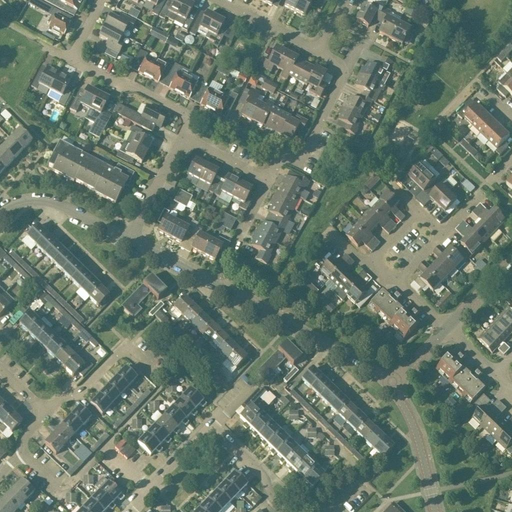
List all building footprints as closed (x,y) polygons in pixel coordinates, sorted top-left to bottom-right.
[(82,3),(76,0),(42,0),(42,1),(64,12),(66,7),(77,12),(82,3)] [(147,0),(146,3),(156,8),(152,14),(158,17),(163,9),(164,5),(159,2),(159,0),(147,0)] [(163,9),(158,17),(164,21),(165,18),(174,23),(185,2),(180,0),(175,0),(175,1),(169,12),(163,9)] [(289,0),(285,8),(295,13),(301,0),(289,0)] [(308,0),(301,0),(295,13),(305,18),(310,8),(315,11),(321,0),(320,0),(313,0),(313,2),(308,0)] [(185,2),(174,23),(183,27),(182,30),(187,32),(193,21),(188,19),(193,9),(194,7),(185,2)] [(373,3),(369,10),(364,7),(356,22),(368,28),(372,20),(377,23),(385,9),(373,3)] [(406,8),(403,14),(411,17),(414,12),(406,8)] [(129,9),(126,16),(135,20),(138,13),(129,9)] [(391,12),(385,9),(377,23),(383,25),(379,34),(390,40),(398,25),(387,19),(391,12)] [(54,10),(48,21),(51,23),(49,28),(64,36),(70,25),(70,24),(62,20),(65,15),(54,10)] [(198,19),(190,34),(195,37),(199,29),(208,34),(216,18),(207,14),(203,22),(198,19)] [(105,28),(122,37),(125,31),(130,33),(135,24),(124,18),(122,23),(110,17),(105,28)] [(208,34),(206,38),(214,43),(212,46),(218,49),(223,37),(219,35),(225,23),(216,18),(208,34)] [(421,23),(422,25),(426,27),(428,26),(430,21),(424,18),(421,23)] [(410,31),(398,25),(390,40),(402,46),(403,44),(408,47),(415,34),(410,31)] [(122,37),(105,28),(99,39),(111,44),(108,50),(118,56),(124,45),(119,43),(122,37)] [(153,29),(149,36),(160,42),(163,34),(153,29)] [(172,40),(169,38),(166,44),(175,48),(177,42),(181,43),(184,37),(175,34),(172,40)] [(278,71),(286,55),(276,50),(272,58),(269,57),(262,69),(270,73),(272,68),(278,71)] [(502,54),(497,60),(501,63),(506,58),(502,54)] [(144,64),(138,74),(148,79),(156,63),(155,62),(156,61),(157,59),(156,57),(154,55),(152,55),(150,55),(149,57),(148,59),(147,58),(141,55),(138,61),(144,64)] [(286,55),(278,71),(284,74),(281,79),(286,82),(288,78),(296,63),(297,61),(286,55)] [(127,67),(129,59),(118,56),(116,65),(127,67)] [(379,64),(390,69),(393,64),(382,58),(379,64)] [(156,63),(148,79),(158,84),(163,74),(169,77),(172,71),(173,69),(167,66),(166,68),(156,63)] [(296,63),(288,78),(296,83),(304,67),(296,63)] [(387,75),(390,69),(379,64),(377,69),(368,64),(364,72),(361,71),(359,75),(380,85),(386,74),(387,75)] [(314,72),(304,67),(296,83),(306,87),(307,86),(314,72)] [(37,77),(31,88),(36,91),(39,86),(50,92),(60,74),(48,68),(42,80),(37,77)] [(314,72),(307,86),(312,89),(309,94),(319,99),(326,86),(321,84),(326,75),(315,70),(314,72)] [(172,71),(169,77),(175,80),(169,90),(179,95),(187,79),(177,74),(172,71)] [(248,78),(240,73),(236,79),(245,84),(248,78)] [(50,92),(47,98),(64,107),(70,95),(65,92),(71,80),(60,74),(50,92)] [(359,80),(355,88),(364,92),(361,97),(371,102),(373,98),(377,100),(381,92),(377,90),(380,85),(359,75),(357,79),(359,80)] [(499,84),(502,87),(498,91),(507,99),(511,95),(511,78),(508,75),(499,84)] [(187,79),(179,95),(189,101),(194,91),(200,94),(203,88),(197,85),(187,79)] [(266,81),(263,86),(269,89),(271,84),(266,81)] [(278,87),(271,84),(269,89),(275,92),(278,87)] [(205,97),(200,106),(210,112),(219,96),(208,90),(203,88),(200,94),(205,97)] [(245,108),(241,117),(251,123),(259,107),(254,104),(257,99),(258,96),(259,94),(251,89),(250,92),(243,106),(243,107),(245,108)] [(76,99),(70,110),(76,113),(80,106),(90,111),(99,95),(88,90),(87,93),(82,102),(76,99)] [(219,96),(210,112),(220,117),(225,107),(231,110),(234,104),(238,97),(235,95),(231,93),(229,96),(221,92),(219,96)] [(90,111),(85,120),(94,125),(89,135),(99,140),(111,117),(102,112),(109,101),(99,95),(90,111)] [(343,104),(341,109),(362,119),(368,107),(370,108),(373,103),(371,102),(361,97),(359,102),(350,98),(346,106),(343,104)] [(259,107),(251,123),(262,128),(263,126),(271,110),(273,107),(268,104),(265,110),(259,107)] [(147,109),(142,117),(118,105),(113,114),(138,126),(141,120),(160,129),(166,119),(147,109)] [(477,106),(471,112),(467,107),(458,116),(463,121),(465,119),(473,127),(486,114),(477,106)] [(342,114),(338,122),(347,126),(344,132),(354,137),(357,131),(356,130),(362,119),(341,109),(339,113),(342,114)] [(271,110),(263,126),(271,130),(279,115),(271,110)] [(486,114),(473,127),(481,135),(494,122),(486,114)] [(279,115),(271,130),(281,135),(288,121),(289,120),(279,115)] [(281,135),(279,137),(290,143),(295,134),(299,136),(306,124),(296,119),(293,124),(288,121),(281,135)] [(502,129),(494,122),(481,135),(489,143),(502,129)] [(131,133),(126,143),(131,146),(147,155),(152,144),(144,140),(141,139),(144,133),(132,127),(129,133),(131,133)] [(502,129),(489,143),(498,151),(496,153),(501,157),(509,148),(504,144),(511,138),(502,129)] [(19,131),(10,140),(23,153),(32,143),(19,131)] [(10,140),(1,149),(14,162),(23,153),(10,140)] [(464,140),(460,145),(466,151),(470,147),(464,140)] [(119,152),(116,158),(127,164),(130,159),(134,161),(142,165),(147,155),(131,146),(124,143),(119,152)] [(57,150),(47,167),(53,170),(52,173),(62,178),(73,184),(73,182),(94,193),(93,194),(104,200),(115,205),(118,200),(121,193),(125,185),(127,187),(129,182),(130,183),(134,174),(118,165),(114,172),(60,144),(57,150)] [(470,147),(466,151),(468,153),(469,153),(470,155),(474,158),(476,156),(478,154),(473,149),(470,147)] [(1,149),(0,150),(0,165),(5,171),(14,162),(1,149)] [(436,151),(427,159),(443,175),(452,166),(436,151)] [(188,177),(187,180),(191,182),(193,180),(199,183),(207,167),(196,161),(190,172),(188,176),(187,177),(188,177)] [(406,176),(398,184),(403,188),(410,180),(417,186),(433,169),(425,162),(421,166),(409,178),(406,176)] [(207,167),(199,183),(210,188),(208,192),(214,195),(221,182),(215,180),(219,173),(207,167)] [(423,192),(415,200),(420,205),(434,190),(431,187),(436,181),(441,177),(433,169),(417,186),(423,192)] [(375,176),(365,187),(370,192),(381,181),(375,176)] [(285,182),(281,190),(299,199),(305,202),(309,195),(303,192),(304,188),(306,189),(309,183),(299,178),(296,183),(285,177),(282,181),(285,182)] [(221,182),(214,195),(219,198),(221,195),(232,200),(241,185),(229,179),(226,185),(221,182)] [(465,180),(461,186),(470,194),(475,188),(465,180)] [(434,190),(420,205),(424,209),(432,201),(438,207),(452,193),(454,190),(454,189),(447,182),(443,187),(442,187),(437,193),(434,190)] [(241,185),(232,200),(241,205),(239,209),(240,209),(246,212),(252,201),(247,199),(252,190),(241,185)] [(275,196),(272,200),(293,211),(299,199),(281,190),(277,197),(275,196)] [(176,197),(189,204),(192,198),(180,191),(176,197)] [(444,212),(437,221),(441,225),(442,225),(449,217),(449,216),(446,214),(458,201),(460,200),(452,193),(438,207),(444,212)] [(380,203),(392,214),(402,224),(406,219),(396,210),(400,205),(389,194),(380,203)] [(189,204),(176,197),(174,202),(186,209),(189,204)] [(273,206),(269,214),(278,218),(275,224),(284,228),(287,222),(293,211),(272,200),(270,205),(273,206)] [(380,203),(372,212),(393,232),(397,228),(388,219),(392,214),(380,203)] [(495,210),(495,211),(491,215),(480,205),(476,209),(498,231),(507,222),(506,221),(509,217),(499,206),(495,210)] [(498,231),(476,209),(472,214),(483,224),(479,228),(490,239),(498,231)] [(177,224),(166,218),(169,213),(164,210),(157,224),(162,226),(158,233),(169,239),(177,224)] [(372,212),(364,220),(375,231),(380,227),(390,236),(393,232),(372,212)] [(223,214),(220,220),(233,227),(236,221),(223,214)] [(233,227),(220,220),(218,226),(230,232),(233,227)] [(364,220),(355,229),(377,250),(381,246),(371,236),(375,231),(364,220)] [(177,224),(169,239),(181,245),(184,238),(190,241),(197,228),(196,228),(198,225),(192,222),(189,230),(177,224)] [(257,230),(255,234),(275,245),(281,233),(289,237),(291,232),(284,228),(275,224),(273,228),(264,223),(260,231),(257,230)] [(464,223),(460,227),(482,248),(490,239),(479,228),(474,233),(464,223)] [(35,247),(46,236),(37,227),(26,238),(35,247)] [(482,248),(460,227),(456,231),(466,241),(462,246),(473,257),(482,248)] [(197,228),(190,241),(195,243),(191,251),(203,257),(211,241),(200,235),(202,231),(197,228)] [(377,250),(355,229),(347,238),(358,249),(363,244),(373,254),(377,250)] [(255,239),(251,247),(260,252),(258,257),(256,260),(267,266),(268,263),(271,257),(269,256),(275,245),(255,234),(253,238),(255,239)] [(46,236),(35,247),(44,256),(55,245),(46,236)] [(211,241),(203,257),(214,263),(222,247),(227,250),(230,244),(219,238),(216,244),(211,241)] [(55,245),(44,256),(53,265),(64,253),(55,245)] [(452,250),(447,254),(440,247),(437,251),(457,270),(465,262),(458,255),(461,252),(454,245),(450,248),(452,250)] [(457,270),(437,251),(434,254),(441,261),(437,266),(449,278),(457,270)] [(13,253),(9,257),(18,265),(21,261),(13,253)] [(73,262),(64,253),(53,265),(62,273),(73,262)] [(6,256),(2,259),(3,260),(9,266),(12,262),(7,257),(6,256)] [(333,262),(322,273),(331,282),(351,260),(347,256),(338,266),(333,262)] [(351,260),(331,282),(339,290),(350,278),(346,274),(355,264),(356,264),(351,260)] [(21,261),(18,265),(27,274),(30,270),(21,261)] [(82,271),(73,262),(62,273),(71,282),(82,271)] [(425,263),(422,266),(442,286),(449,278),(437,266),(432,270),(425,263)] [(15,265),(12,269),(13,269),(10,272),(14,276),(17,273),(21,277),(24,274),(15,265)] [(426,277),(422,281),(419,279),(415,284),(423,292),(428,287),(434,294),(442,286),(422,266),(418,270),(426,277)] [(30,270),(27,274),(36,282),(39,279),(41,277),(37,272),(32,268),(30,270)] [(91,280),(82,271),(71,282),(80,291),(91,280)] [(339,290),(335,295),(341,301),(343,303),(348,298),(369,276),(365,273),(355,283),(350,278),(339,290)] [(40,289),(24,274),(21,277),(26,283),(25,284),(35,294),(40,289)] [(369,276),(348,298),(357,306),(360,310),(367,303),(363,299),(367,294),(363,291),(372,281),(373,280),(369,276)] [(151,277),(121,308),(134,320),(142,311),(138,307),(151,294),(158,301),(167,292),(151,277)] [(39,279),(36,282),(45,291),(48,287),(44,283),(42,281),(39,279)] [(91,280),(80,291),(89,299),(100,288),(91,280)] [(319,293),(311,285),(306,290),(314,298),(319,293)] [(48,287),(45,291),(54,300),(57,296),(48,287)] [(100,288),(89,299),(98,308),(109,297),(100,288)] [(385,291),(378,299),(370,307),(405,341),(421,325),(415,319),(420,313),(417,310),(411,316),(397,303),(403,297),(400,293),(394,299),(385,291)] [(27,302),(12,319),(16,324),(30,309),(34,313),(37,309),(39,311),(43,306),(50,312),(53,309),(57,305),(48,297),(45,294),(38,302),(36,301),(31,306),(27,302)] [(57,296),(54,300),(63,308),(66,305),(57,296)] [(173,309),(170,313),(178,320),(181,317),(182,318),(193,307),(184,298),(173,309)] [(0,317),(9,308),(0,299),(0,317)] [(152,318),(155,316),(159,311),(164,307),(161,303),(149,315),(152,318)] [(57,305),(53,309),(59,314),(62,310),(57,305)] [(66,305),(63,308),(72,317),(75,313),(66,305)] [(193,307),(182,318),(191,327),(202,316),(193,307)] [(501,317),(511,327),(511,311),(509,309),(501,317)] [(169,331),(173,328),(167,322),(169,321),(165,318),(166,317),(161,312),(160,312),(159,311),(155,316),(161,321),(160,322),(169,331)] [(75,313),(72,317),(80,325),(84,322),(75,313)] [(66,314),(62,317),(68,323),(71,319),(66,314)] [(28,335),(39,323),(30,315),(19,326),(28,335)] [(202,316),(191,327),(200,335),(211,325),(202,316)] [(511,327),(501,317),(494,325),(509,339),(511,335),(511,327)] [(48,332),(39,323),(28,335),(37,343),(48,332)] [(75,323),(71,326),(76,331),(80,328),(79,327),(75,323)] [(211,325),(200,335),(209,344),(219,333),(211,325)] [(509,339),(494,325),(486,333),(501,347),(509,339)] [(182,336),(173,328),(169,331),(178,340),(182,336)] [(80,335),(78,337),(84,343),(89,337),(84,331),(80,335)] [(48,332),(37,343),(46,352),(57,341),(48,332)] [(228,342),(219,333),(209,344),(218,353),(228,342)] [(501,347),(486,333),(478,341),(493,355),(501,347)] [(191,345),(182,336),(178,340),(187,349),(191,345)] [(93,340),(89,343),(95,349),(98,345),(93,340)] [(66,350),(57,341),(46,352),(55,361),(66,350)] [(237,350),(228,342),(218,353),(226,361),(237,350)] [(269,386),(270,384),(277,377),(273,373),(286,360),(293,367),(302,358),(286,343),(257,374),(268,384),(269,386)] [(191,345),(187,349),(196,357),(199,354),(191,345)] [(502,348),(507,353),(510,350),(505,345),(502,348)] [(507,353),(502,348),(499,351),(504,356),(507,353)] [(71,355),(66,350),(55,361),(64,369),(75,358),(74,358),(78,355),(74,351),(71,355)] [(203,350),(199,354),(196,357),(205,366),(208,362),(212,359),(203,350)] [(237,350),(226,361),(236,370),(246,359),(237,350)] [(79,354),(75,358),(64,369),(73,378),(77,374),(82,379),(93,368),(88,363),(79,354)] [(452,356),(444,364),(436,372),(471,405),(486,389),(477,381),(484,374),(480,371),(474,377),(460,364),(466,358),(463,354),(457,361),(452,356)] [(208,362),(205,366),(214,375),(217,371),(208,362)] [(125,369),(114,381),(126,391),(136,380),(134,378),(138,374),(130,367),(126,371),(125,369)] [(286,384),(298,372),(295,369),(283,381),(286,384)] [(313,393),(324,382),(312,370),(302,382),(313,393)] [(226,380),(217,371),(214,375),(222,383),(223,383),(226,380)] [(114,381),(106,390),(117,401),(126,391),(114,381)] [(333,390),(324,382),(313,393),(322,401),(333,390)] [(298,404),(301,400),(292,391),(295,388),(290,383),(284,390),(289,394),(289,395),(298,404)] [(137,402),(141,405),(151,394),(148,391),(143,396),(140,393),(138,395),(131,389),(129,391),(139,400),(137,402)] [(106,390),(97,399),(108,410),(117,401),(106,390)] [(190,390),(181,399),(194,412),(200,406),(203,409),(206,406),(203,403),(190,390)] [(333,390),(322,401),(331,410),(342,399),(333,390)] [(272,403),(275,400),(269,393),(266,397),(272,403)] [(286,407),(289,404),(282,398),(279,401),(286,407)] [(108,410),(97,399),(90,406),(102,417),(108,410)] [(181,399),(172,408),(185,421),(191,415),(194,418),(197,415),(194,412),(181,399)] [(342,399),(331,410),(339,418),(350,407),(342,399)] [(310,409),(301,400),(298,404),(307,412),(310,409)] [(137,402),(128,411),(132,415),(141,405),(137,402)] [(497,402),(487,412),(484,408),(473,419),(481,427),(502,406),(497,402)] [(0,410),(0,423),(2,426),(13,415),(4,406),(0,410)] [(248,428),(261,415),(252,406),(239,419),(245,425),(242,428),(246,431),(249,428),(248,428)] [(506,410),(502,406),(481,427),(490,435),(500,424),(496,420),(506,410)] [(358,415),(350,407),(339,418),(348,426),(358,415)] [(172,408),(163,418),(177,430),(182,424),(185,427),(189,424),(185,421),(172,408)] [(79,409),(70,418),(82,429),(90,420),(79,409)] [(310,409),(307,412),(316,421),(319,417),(310,409)] [(128,411),(119,420),(123,423),(132,415),(128,411)] [(2,426),(0,427),(0,432),(2,434),(6,430),(11,435),(22,424),(13,415),(2,426)] [(270,423),(261,415),(248,428),(249,428),(254,433),(251,436),(255,440),(258,437),(257,436),(270,423)] [(367,423),(358,415),(348,426),(356,435),(367,423)] [(328,426),(319,417),(316,421),(324,430),(328,426)] [(82,429),(70,418),(62,427),(73,438),(82,429)] [(163,418),(155,426),(168,439),(173,434),(177,437),(180,433),(177,430),(163,418)] [(511,419),(504,428),(500,424),(490,435),(498,443),(511,428),(511,419)] [(123,423),(119,420),(113,427),(116,430),(123,423)] [(279,432),(270,423),(257,436),(258,437),(263,442),(260,445),(264,448),(267,445),(279,432)] [(376,432),(367,423),(356,435),(365,443),(376,432)] [(168,439),(155,426),(146,435),(159,448),(164,443),(168,446),(171,442),(168,439)] [(337,434),(328,426),(324,430),(333,438),(337,434)] [(62,427),(53,436),(64,447),(73,438),(62,427)] [(511,428),(498,443),(506,451),(511,444),(511,428)] [(288,441),(279,432),(267,445),(272,451),(269,454),(273,457),(276,454),(288,441)] [(376,432),(365,443),(373,451),(384,440),(376,432)] [(97,443),(100,447),(109,438),(106,434),(97,443)] [(337,434),(333,438),(342,447),(346,443),(337,434)] [(159,448),(146,435),(137,445),(150,458),(156,452),(159,455),(162,451),(159,448)] [(64,447),(53,436),(44,446),(56,456),(64,447)] [(384,440),(373,451),(382,460),(393,448),(384,440)] [(297,450),(288,441),(276,454),(281,460),(279,463),(282,466),(285,463),(297,450)] [(100,447),(97,443),(88,452),(92,456),(100,447)] [(355,452),(346,443),(342,447),(351,455),(355,452)] [(306,459),(297,450),(285,463),(290,468),(287,471),(291,475),(294,472),(306,459)] [(92,456),(88,452),(79,461),(83,465),(92,456)] [(355,452),(351,455),(360,464),(363,460),(355,452)] [(306,459),(294,472),(299,477),(297,480),(300,484),(303,481),(316,468),(306,459)] [(372,469),(363,460),(360,464),(369,472),(367,474),(372,479),(379,471),(374,467),(372,469)] [(83,465),(79,461),(68,474),(71,477),(83,465)] [(316,468),(303,481),(309,486),(306,489),(309,493),(325,477),(316,468)] [(234,474),(225,483),(238,496),(247,486),(234,474)] [(113,480),(109,485),(108,484),(99,493),(115,508),(112,505),(117,500),(121,503),(124,499),(114,489),(118,485),(113,480)] [(12,491),(25,503),(33,494),(21,482),(12,491)] [(238,496),(225,483),(217,492),(229,505),(238,496)] [(25,503),(12,491),(4,500),(17,511),(25,503)] [(217,492),(208,502),(218,511),(222,511),(229,505),(217,492)] [(99,493),(90,502),(100,511),(105,511),(109,509),(112,511),(115,508),(99,493)] [(255,507),(261,501),(258,497),(252,504),(255,507)] [(4,500),(0,503),(0,511),(16,511),(17,511),(4,500)] [(100,511),(90,502),(81,511),(82,511),(100,511)] [(218,511),(208,502),(199,511),(200,511),(218,511)]
